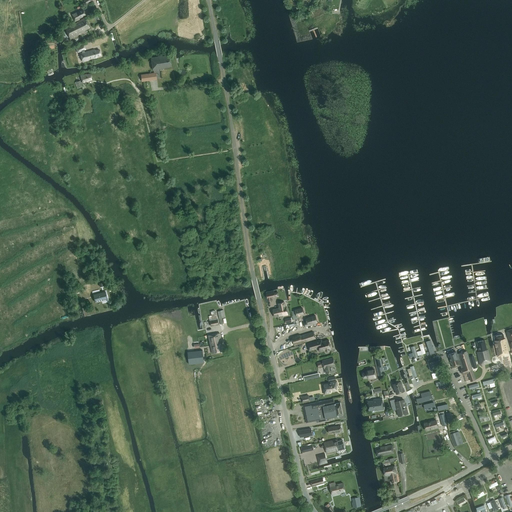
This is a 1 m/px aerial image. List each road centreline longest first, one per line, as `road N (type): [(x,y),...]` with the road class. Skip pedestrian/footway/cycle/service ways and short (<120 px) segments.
road 1 (unclassified): [(314,511),(252,274),(208,0)]
road 2 (tertiary): [(374,511),(490,457)]
